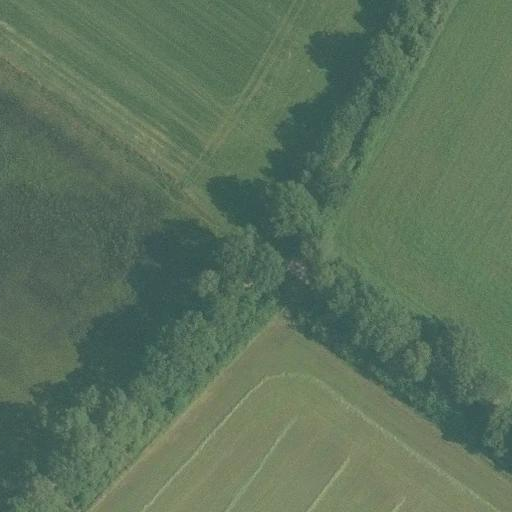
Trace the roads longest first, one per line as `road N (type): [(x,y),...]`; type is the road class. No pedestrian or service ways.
road 1 (track): [(26,511),(272,255),(415,0)]
road 2 (track): [(511,426),(272,255)]
